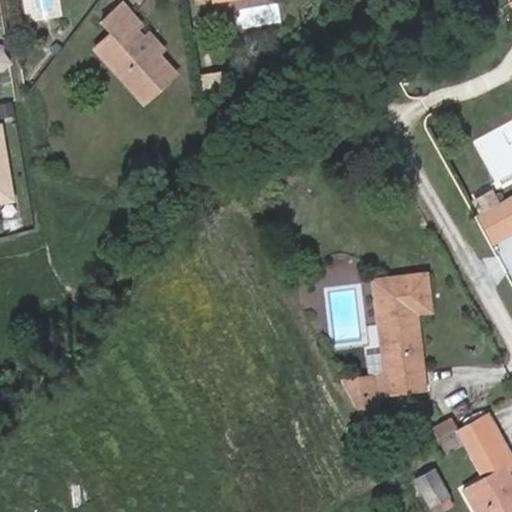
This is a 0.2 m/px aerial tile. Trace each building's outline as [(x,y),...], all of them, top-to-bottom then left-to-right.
[(231,0),(191,0),(192,5),(208,3),(208,8),(232,5),(231,0)] [(125,23),(130,17),(119,7),(101,27),(111,38),(96,53),(142,104),(173,74),(156,56),(161,49),(154,42),(148,48),(125,23)] [(4,105),(6,118),(19,116),(17,103),(4,105)] [(0,149),(0,206),(9,205),(0,149)] [(480,208),(485,219),(501,210),(496,199),(480,208)] [(483,220),(499,247),(511,239),(511,203),(501,210),(485,219),(483,220)] [(378,386),(381,405),(409,401),(406,383),(423,380),(415,320),(428,319),(422,284),(372,291),(386,385),(378,386)] [(426,399),(423,380),(406,383),(409,401),(426,399)] [(381,405),(378,386),(356,390),(359,407),(381,405)] [(359,407),(356,390),(342,392),(362,427),(384,424),(381,405),(359,407)] [(505,447),(490,419),(461,436),(475,463),(505,447)] [(511,511),(511,481),(508,474),(511,472),(511,459),(505,447),(475,463),(487,486),(466,497),(474,511),(511,511)] [(431,477),(420,485),(434,509),(446,501),(431,477)]
